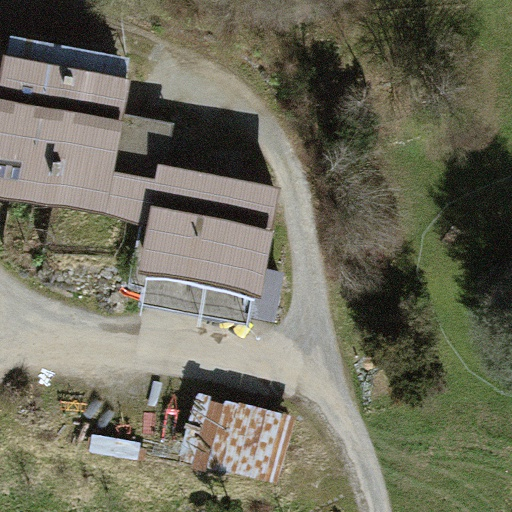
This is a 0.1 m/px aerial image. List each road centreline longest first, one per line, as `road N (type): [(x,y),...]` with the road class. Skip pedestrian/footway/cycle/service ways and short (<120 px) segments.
road 1 (track): [(0,43),(101,54),(271,117),(321,305)]
road 2 (track): [(336,404),(296,378),(107,324),(52,313),(0,329)]
